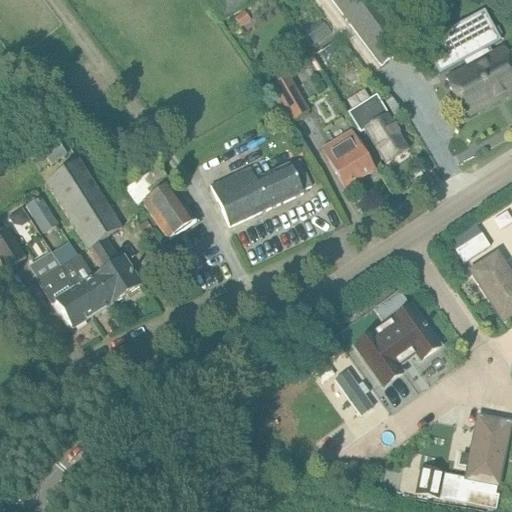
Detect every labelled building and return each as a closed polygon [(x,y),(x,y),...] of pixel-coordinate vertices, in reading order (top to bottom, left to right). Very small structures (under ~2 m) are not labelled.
[(205,0),(222,24),(245,8),(239,0),(205,0)] [(378,0),(333,0),(382,66),(411,45),(378,0)] [(473,30),(426,55),(437,75),(461,62),(465,68),(444,79),(465,118),(511,92),(511,67),(502,48),(490,55),(487,48),(499,42),(496,37),(499,36),(495,29),(493,30),(483,11),(467,20),(473,30)] [(283,77),(270,86),(294,123),(307,114),(283,77)] [(409,149),(377,96),(359,106),(357,102),(347,107),(362,131),(364,129),(385,163),(409,149)] [(331,143),(321,150),(326,159),(344,188),(374,171),(354,138),(360,135),(350,117),(325,132),(331,143)] [(67,155),(49,129),(33,139),(51,166),(67,155)] [(110,306),(141,287),(123,259),(119,262),(105,241),(122,230),(79,162),(46,183),(102,272),(93,278),(110,306)] [(249,170),(248,170),(227,180),(210,188),(229,228),(303,194),(301,192),(310,188),(298,162),(255,182),(249,170)] [(142,179),(126,190),(137,207),(142,203),(154,195),(142,179)] [(170,184),(154,195),(142,203),(168,241),(196,222),(170,184)] [(55,221),(40,197),(24,207),(39,231),(55,221)] [(0,223),(0,261),(7,272),(26,259),(2,223),(1,222),(0,223)] [(147,223),(134,231),(143,244),(155,237),(147,223)] [(455,252),(461,262),(463,265),(490,247),(482,235),(455,252)] [(505,266),(497,254),(470,271),(473,276),(502,322),(511,315),(511,277),(510,274),(511,273),(511,262),(511,261),(505,266)] [(92,318),(110,306),(93,278),(92,279),(79,257),(61,269),(92,318)] [(61,269),(38,283),(51,304),(54,302),(72,330),(92,318),(61,269)] [(399,291),(373,309),(382,322),(408,304),(399,291)] [(411,309),(354,349),(382,388),(402,374),(397,368),(415,355),(420,362),(439,348),(411,309)] [(308,356),(317,368),(343,350),(334,338),(308,356)] [(332,378),(348,401),(356,396),(339,373),(332,378)] [(421,470),(416,494),(439,499),(464,504),(496,510),(499,496),(495,495),(497,486),(509,425),(478,419),(470,458),(462,456),(460,465),(469,466),(466,480),(442,475),(442,474),(422,470),(421,470)]
